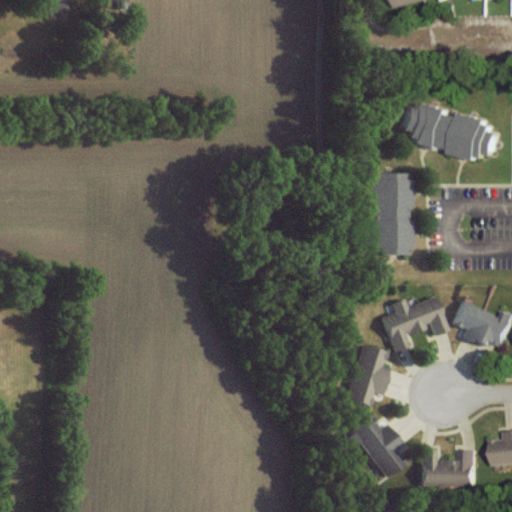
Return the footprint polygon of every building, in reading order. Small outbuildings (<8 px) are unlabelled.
[(66,15),(65,0),(48,0),(48,15),(66,15)] [(393,0),(395,8),(426,0),(393,0)] [(492,119),(410,100),(401,141),(492,162),(499,131),(489,129),(492,119)] [(407,254),(407,173),(365,172),(365,254),(407,254)] [(410,347),(406,334),(428,326),(431,336),(445,331),(434,296),(379,314),(392,352),(410,347)] [(500,315),(460,300),(449,330),(489,345),(490,341),(503,346),(511,320),(511,314),(502,310),(500,315)] [(376,394),(387,351),(358,343),(343,399),(368,406),(371,393),(376,394)] [(381,417),(373,422),(370,417),(351,428),(380,477),(407,462),(381,417)] [(511,429),(503,430),(503,438),(491,439),(492,464),(511,463),(511,429)] [(476,485),(475,450),(459,450),(459,459),(434,459),(434,449),(418,450),(419,486),(476,485)]
